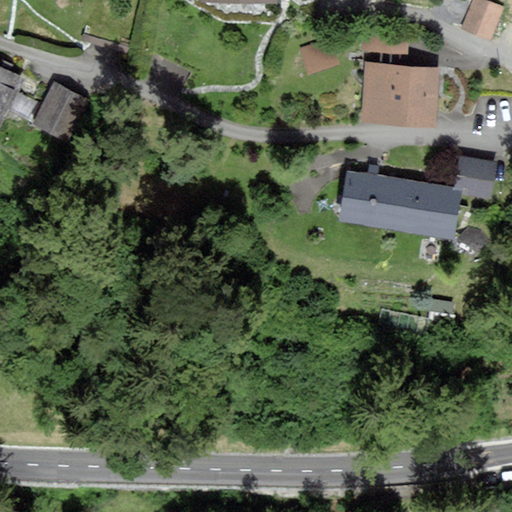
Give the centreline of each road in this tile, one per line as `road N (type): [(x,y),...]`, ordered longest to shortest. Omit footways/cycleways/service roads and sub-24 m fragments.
road 1 (residential): [(511,138),(472,130),(245,133),(0,40)]
road 2 (secondary): [(511,451),(323,470),(0,462)]
road 3 (track): [(511,66),(442,28),(329,0)]
